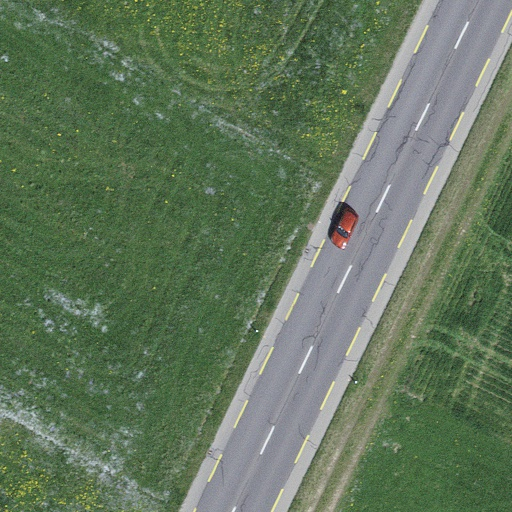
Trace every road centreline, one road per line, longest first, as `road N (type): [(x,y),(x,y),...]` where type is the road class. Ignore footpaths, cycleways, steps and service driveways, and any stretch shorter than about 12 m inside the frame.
road 1 (primary): [(233,511),(478,0)]
road 2 (track): [(511,98),(317,511)]
